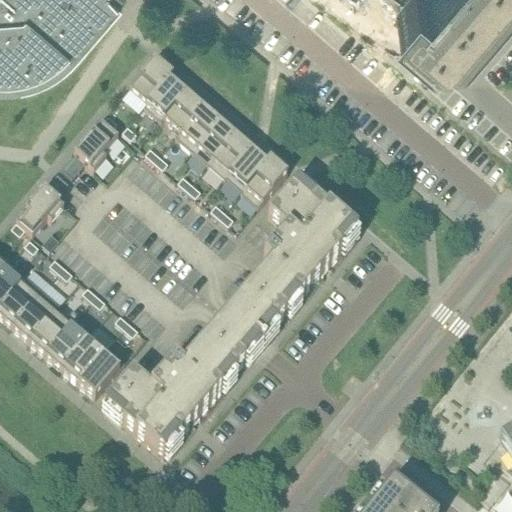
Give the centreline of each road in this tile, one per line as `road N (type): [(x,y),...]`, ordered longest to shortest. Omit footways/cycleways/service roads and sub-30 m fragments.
road 1 (unclassified): [(357,435),(511,245)]
road 2 (residential): [(357,435),(202,300)]
